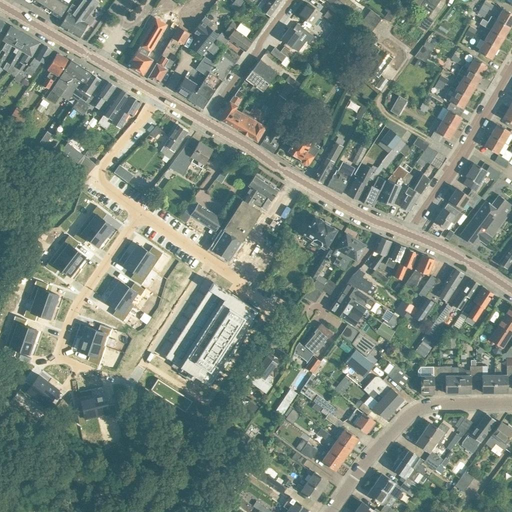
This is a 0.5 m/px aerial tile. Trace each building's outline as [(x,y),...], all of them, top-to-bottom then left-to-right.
[(63,0),(31,0),(36,3),(37,2),(41,5),(40,5),(59,17),(68,3),(63,0)] [(80,15),(82,13),(89,3),(87,1),(87,0),(82,0),(78,7),(72,3),(65,12),(67,13),(59,26),(69,32),(80,15)] [(83,21),(97,1),(96,0),(87,0),(87,1),(89,3),(82,13),(80,15),(69,32),(79,37),(87,23),(83,21)] [(281,0),(267,0),(261,9),(270,16),(281,0)] [(355,4),(349,0),(338,0),(341,2),(351,10),(355,4)] [(415,0),(412,5),(418,9),(424,0),(415,0)] [(428,17),(435,7),(425,0),(424,0),(418,9),(428,17)] [(484,1),(482,5),(480,9),(486,13),(489,9),(490,10),(492,6),(484,1)] [(312,24),(321,13),(307,3),(299,14),(312,24)] [(355,6),(352,10),(358,14),(361,10),(355,6)] [(451,9),(444,18),(448,21),(454,11),(451,9)] [(510,27),(511,22),(511,14),(503,9),(496,19),(510,27)] [(323,16),(336,26),(335,28),(342,33),(348,25),(327,10),(323,16)] [(381,18),(370,10),(363,19),(374,27),(381,18)] [(193,15),(187,26),(194,29),(200,19),(193,15)] [(199,35),(191,46),(193,48),(192,49),(198,54),(199,53),(201,54),(205,49),(213,56),(219,48),(211,42),(217,34),(210,28),(214,23),(205,16),(193,30),(199,35)] [(510,27),(496,19),(491,16),(487,22),(482,18),(479,23),(490,30),(503,37),(510,27)] [(146,57),(165,25),(155,19),(132,59),(134,60),(130,67),(142,75),(151,60),(146,57)] [(365,39),(374,27),(363,19),(354,31),(365,39)] [(427,24),(420,19),(417,24),(423,28),(427,24)] [(252,41),(245,36),(249,30),(240,23),(236,28),(234,27),(234,26),(231,23),(224,32),(229,36),(228,38),(245,51),(252,41)] [(11,45),(19,31),(10,25),(2,40),(6,42),(1,51),(0,50),(0,57),(4,60),(12,45),(11,45)] [(163,67),(172,53),(177,55),(190,33),(178,26),(171,38),(165,48),(148,77),(152,79),(151,80),(156,83),(156,82),(158,83),(166,69),(163,67)] [(291,46),(299,35),(303,37),(307,31),(301,26),(296,32),(290,27),(281,39),(291,46)] [(497,48),(503,37),(490,30),(484,40),(497,48)] [(21,51),(29,36),(19,31),(11,45),(12,45),(15,47),(8,60),(7,59),(6,61),(13,65),(21,51)] [(31,56),(34,51),(39,42),(29,36),(21,51),(25,53),(17,65),(16,64),(15,66),(20,69),(22,70),(31,56)] [(491,58),(497,48),(484,40),(478,51),(491,58)] [(45,63),(48,58),(53,50),(42,44),(37,52),(34,58),(25,69),(31,74),(40,61),(45,63)] [(433,51),(422,45),(414,56),(425,62),(433,51)] [(292,52),(284,46),(280,51),(286,56),(288,58),(292,52)] [(215,90),(229,71),(240,57),(227,47),(222,54),(213,66),(207,75),(195,91),(192,90),(187,98),(202,108),(215,90)] [(286,56),(280,51),(274,47),(270,53),(282,61),(286,56)] [(383,51),(382,50),(367,70),(378,77),(392,58),(391,57),(383,51)] [(58,75),(63,68),(67,59),(62,56),(61,55),(59,54),(58,54),(56,53),(51,62),(47,68),(51,71),(42,85),(48,89),(57,74),(58,75)] [(417,58),(414,64),(419,67),(422,61),(417,58)] [(481,76),(487,66),(474,58),(468,69),(481,76)] [(277,72),(268,65),(260,59),(252,70),(263,78),(263,77),(270,82),(277,72)] [(83,83),(90,72),(71,60),(65,68),(45,98),(54,104),(60,95),(68,100),(71,96),(74,92),(73,91),(75,88),(78,89),(79,87),(80,88),(83,83)] [(481,76),(468,69),(462,65),(455,76),(461,80),(462,79),(475,87),(481,76)] [(15,76),(13,78),(18,81),(22,75),(20,73),(22,70),(20,69),(15,76)] [(268,83),(262,79),(263,78),(252,70),(245,79),(256,87),(252,92),(258,97),(268,83)] [(90,95),(95,88),(101,79),(90,72),(83,83),(80,88),(79,87),(78,89),(75,88),(73,91),(74,92),(71,96),(88,107),(95,98),(90,95)] [(301,84),(289,75),(285,80),(297,89),(301,84)] [(187,98),(196,84),(185,77),(176,91),(187,98)] [(382,78),(376,86),(381,91),(388,82),(382,78)] [(441,90),(445,83),(438,79),(434,86),(441,90)] [(468,97),(475,87),(462,79),(461,80),(455,89),(468,97)] [(106,100),(116,86),(107,81),(91,104),(99,109),(105,100),(106,100)] [(289,102),(297,90),(287,82),(279,95),(289,102)] [(468,97),(455,89),(450,86),(444,97),(462,108),(468,97)] [(111,122),(120,109),(129,94),(120,89),(97,123),(106,129),(111,122)] [(236,110),(235,108),(244,93),(238,90),(221,116),(221,120),(234,127),(241,113),(236,110)] [(132,116),(141,101),(129,94),(120,109),(111,122),(120,128),(128,114),(132,116)] [(42,98),(35,108),(42,112),(48,103),(42,98)] [(83,116),(88,108),(76,100),(71,108),(83,116)] [(258,123),(264,112),(268,106),(262,103),(259,109),(244,134),(249,137),(250,136),(257,140),(265,126),(258,123)] [(422,103),(420,107),(426,111),(429,107),(422,103)] [(393,105),(389,111),(398,116),(401,110),(393,105)] [(259,109),(254,106),(250,113),(243,109),(241,113),(234,127),(240,131),(239,131),(244,134),(259,109)] [(362,106),(356,118),(361,120),(367,108),(362,106)] [(511,123),(511,108),(509,107),(503,118),(511,123)] [(285,109),(280,116),(291,124),(296,116),(285,109)] [(459,122),(461,117),(448,110),(442,120),(455,128),(455,127),(458,128),(461,123),(459,122)] [(19,128),(25,119),(14,111),(8,120),(19,128)] [(64,117),(59,113),(47,130),(53,133),(64,117)] [(455,129),(455,128),(442,120),(436,131),(446,137),(449,139),(452,134),(454,135),(457,130),(455,129)] [(325,136),(330,124),(322,121),(317,133),(325,136)] [(169,159),(182,140),(188,131),(178,124),(161,149),(166,152),(164,155),(169,159)] [(504,142),(510,132),(497,124),(491,135),(504,142)] [(155,137),(161,130),(156,126),(150,133),(155,137)] [(382,162),(400,139),(400,138),(385,126),(366,149),(381,161),(382,162)] [(275,142),(281,133),(273,129),(268,137),(266,136),(260,145),(272,153),(278,144),(275,142)] [(446,137),(436,131),(434,130),(430,137),(442,144),(446,137)] [(308,163),(319,146),(312,141),(315,137),(313,135),(310,140),(299,133),(288,150),(301,159),(301,162),(304,164),(307,163),(308,163)] [(497,153),(504,142),(491,135),(484,145),(497,153)] [(427,146),(429,143),(417,136),(413,143),(424,151),(427,146)] [(385,169),(405,143),(400,139),(382,162),(381,161),(377,168),(371,175),(370,178),(369,177),(368,178),(372,180),(383,167),(385,169)] [(326,157),(325,156),(312,178),(322,183),(330,170),(329,170),(333,162),(334,162),(343,146),(335,141),(326,157)] [(201,168),(212,149),(199,142),(192,153),(184,148),(185,146),(179,153),(168,167),(183,175),(190,162),(193,163),(201,168)] [(358,164),(366,148),(360,144),(351,161),(358,164)] [(68,146),(63,152),(77,162),(82,156),(68,146)] [(426,163),(434,151),(427,146),(424,151),(419,158),(426,163)] [(439,169),(446,158),(438,152),(430,163),(439,169)] [(96,165),(84,155),(76,165),(87,175),(96,165)] [(494,161),(505,167),(508,162),(497,156),(494,161)] [(345,184),(351,175),(348,173),(351,169),(341,163),(337,171),(336,170),(334,174),(333,174),(331,177),(327,186),(341,193),(345,184)] [(479,184),(487,171),(474,163),(465,176),(467,177),(463,183),(477,192),(481,185),(479,184)] [(114,172),(115,173),(127,182),(133,175),(119,165),(114,172)] [(366,183),(368,178),(369,177),(370,178),(371,175),(377,168),(372,165),(370,168),(365,165),(358,179),(355,178),(347,194),(358,200),(366,183)] [(405,189),(408,184),(413,176),(407,173),(399,166),(386,181),(382,191),(378,201),(393,204),(401,186),(405,188),(405,189)] [(222,169),(216,180),(222,183),(228,171),(222,169)] [(495,169),(490,178),(494,180),(500,173),(495,169)] [(265,210),(279,189),(255,174),(247,185),(250,187),(242,200),(252,206),(254,203),(265,210)] [(421,194),(431,180),(422,175),(420,174),(413,186),(416,189),(416,190),(418,191),(418,192),(421,194)] [(373,206),(381,190),(381,191),(386,181),(378,177),(373,187),(371,186),(370,188),(367,186),(360,200),(366,204),(366,203),(373,206)] [(410,211),(420,194),(421,194),(418,192),(418,191),(416,190),(416,189),(413,186),(412,187),(408,184),(405,189),(404,192),(407,194),(400,206),(410,211)] [(472,208),(481,197),(472,191),(468,196),(457,188),(449,200),(450,200),(457,205),(461,208),(465,202),(472,208)] [(500,226),(507,217),(501,213),(509,203),(498,194),(490,204),(486,201),(466,227),(460,235),(474,245),(478,239),(486,244),(492,236),(500,226)] [(241,241),(260,211),(252,206),(242,200),(223,228),(224,230),(241,241)] [(450,200),(448,203),(459,211),(461,208),(457,205),(450,200)] [(223,219),(197,203),(190,215),(191,215),(214,232),(217,227),(223,219)] [(456,221),(461,213),(459,211),(448,203),(447,203),(444,209),(443,208),(435,220),(445,228),(451,218),(456,221)] [(97,206),(85,221),(105,236),(113,227),(102,218),(106,213),(97,206)] [(184,211),(180,218),(186,222),(191,215),(190,215),(184,211)] [(326,247),(336,230),(334,229),(333,227),(331,226),(322,221),(321,219),(319,218),(316,218),(315,217),(310,225),(308,224),(304,222),(299,230),(303,232),(304,233),(304,234),(312,239),(310,243),(318,248),(321,243),(326,247)] [(85,221),(73,236),(83,244),(87,238),(98,246),(105,236),(85,221)] [(224,230),(212,248),(229,259),(241,241),(224,230)] [(449,231),(445,236),(449,239),(453,234),(449,231)] [(338,267),(356,239),(345,233),(340,241),(336,249),(340,251),(333,263),(338,267)] [(69,235),(57,250),(77,266),(85,256),(74,248),(79,243),(69,235)] [(385,256),(388,251),(391,242),(379,236),(373,251),(379,253),(370,266),(375,270),(376,269),(385,256)] [(356,260),(365,245),(356,239),(338,267),(345,270),(352,258),(356,260)] [(400,262),(406,249),(406,248),(394,243),(390,252),(385,264),(392,267),(395,260),(399,262),(397,267),(400,262)] [(511,243),(504,254),(498,262),(507,268),(511,261),(511,243)] [(137,244),(130,254),(152,269),(162,253),(152,246),(148,251),(137,244)] [(318,274),(327,260),(328,261),(329,259),(328,258),(333,251),(328,248),(310,276),(315,280),(318,274)] [(410,269),(414,262),(417,253),(416,252),(416,253),(406,249),(400,262),(397,267),(393,277),(400,279),(405,267),(410,269)] [(57,250),(45,265),(55,273),(59,268),(70,276),(77,266),(57,250)] [(130,254),(123,265),(134,272),(131,278),(141,284),(152,269),(130,254)] [(427,274),(430,268),(434,259),(422,254),(418,263),(415,269),(404,284),(413,288),(414,285),(416,286),(421,272),(427,274)] [(453,291),(458,282),(464,274),(454,268),(437,295),(446,301),(452,290),(453,291)] [(372,283),(362,277),(364,273),(358,269),(351,276),(348,281),(366,293),(372,283)] [(389,279),(376,269),(375,270),(372,275),(385,284),(389,279)] [(315,280),(311,285),(320,291),(322,289),(320,288),(326,279),(318,274),(315,280)] [(431,275),(418,294),(424,299),(425,297),(437,280),(431,275)] [(470,298),(474,292),(480,284),(471,278),(453,305),(460,310),(468,297),(470,298)] [(36,280),(29,299),(34,300),(54,307),(58,295),(45,290),(48,284),(36,280)] [(119,280),(112,291),(130,302),(136,293),(140,295),(144,289),(134,282),(130,288),(119,280)] [(209,385),(252,319),(257,310),(243,301),(228,291),(213,282),(165,356),(173,362),(171,365),(179,371),(178,373),(189,380),(191,378),(192,379),(195,376),(209,385)] [(375,301),(369,297),(360,291),(347,283),(341,291),(366,307),(370,310),(375,301)] [(399,283),(394,289),(399,292),(403,286),(399,283)] [(326,284),(322,290),(329,294),(332,288),(326,284)] [(484,308),(488,301),(493,293),(482,286),(473,300),(476,303),(468,315),(467,316),(475,321),(484,307),(484,308)] [(149,305),(163,312),(172,294),(159,287),(149,305)] [(112,291),(105,301),(116,309),(113,314),(123,321),(134,305),(130,302),(112,291)] [(360,316),(366,307),(341,291),(336,300),(360,316)] [(434,304),(425,297),(424,299),(412,316),(421,323),(434,304)] [(26,309),(23,316),(35,320),(37,314),(50,318),(54,307),(34,300),(30,311),(26,309)] [(354,326),(360,316),(336,300),(329,310),(354,326)] [(446,304),(435,320),(439,323),(451,307),(446,304)] [(503,348),(511,333),(511,304),(511,305),(506,313),(489,339),(503,348)] [(404,311),(398,306),(394,311),(402,316),(405,312),(404,311)] [(463,311),(460,317),(465,320),(467,316),(468,315),(463,311)] [(405,312),(402,316),(409,321),(412,316),(405,312)] [(397,316),(393,314),(388,322),(394,326),(397,320),(397,316)] [(15,315),(9,334),(33,342),(37,330),(24,326),(27,319),(15,315)] [(435,320),(429,328),(433,331),(439,323),(435,320)] [(325,341),(326,341),(333,333),(321,323),(314,331),(303,344),(304,344),(303,345),(299,342),(295,346),(293,355),(294,354),(299,355),(307,361),(306,362),(307,363),(314,353),(315,354),(325,341)] [(381,323),(376,331),(389,340),(394,331),(381,323)] [(85,326),(81,338),(104,346),(104,345),(108,335),(109,335),(112,328),(100,324),(98,330),(85,326)] [(279,342),(287,331),(281,327),(273,339),(279,342)] [(9,334),(2,352),(14,356),(16,349),(29,354),(33,342),(9,334)] [(455,334),(444,334),(444,347),(455,347),(455,334)] [(368,353),(372,348),(355,336),(350,343),(360,353),(365,357),(368,353)] [(81,338),(77,350),(90,354),(88,360),(99,364),(106,346),(104,345),(104,346),(81,338)] [(342,342),(339,347),(347,353),(351,348),(342,342)] [(500,347),(492,350),(495,357),(502,354),(500,347)] [(365,357),(355,349),(345,362),(364,377),(374,365),(365,357)] [(365,357),(374,365),(378,360),(368,353),(365,357)] [(245,378),(266,393),(272,384),(269,382),(272,377),(269,374),(278,361),(278,358),(271,354),(268,354),(259,367),(255,364),(245,378)] [(313,372),(321,361),(315,356),(306,367),(313,372)] [(389,362),(382,371),(402,388),(410,378),(389,362)] [(511,379),(511,365),(506,365),(506,374),(501,374),(501,373),(500,371),(499,369),(498,368),(496,368),(494,368),(494,375),(495,392),(507,392),(507,379),(511,379)] [(439,380),(439,366),(433,366),(420,367),(418,370),(418,376),(420,376),(421,393),(433,393),(433,380),(439,380)] [(458,393),(457,367),(451,367),(451,366),(439,366),(439,380),(445,380),(446,393),(458,393)] [(476,380),(476,366),(475,366),(471,366),(470,366),(470,370),(465,370),(460,367),(457,367),(458,393),(470,393),(470,380),(476,380)] [(495,392),(494,375),(487,375),(487,366),(476,366),(476,380),(482,380),(482,393),(495,392)] [(25,381),(18,391),(33,403),(49,382),(39,375),(31,385),(25,381)] [(344,376),(333,389),(337,392),(348,379),(344,376)] [(403,398),(396,392),(391,388),(379,376),(374,382),(384,391),(380,395),(380,396),(382,398),(394,408),(403,398)] [(158,378),(150,390),(185,413),(193,401),(158,378)] [(49,382),(33,403),(48,414),(56,405),(51,401),(59,390),(49,382)] [(337,409),(304,386),(300,392),(333,415),(337,409)] [(394,408),(382,398),(380,396),(380,395),(370,386),(365,391),(373,398),(374,398),(378,402),(373,408),(385,419),(394,408)] [(105,393),(93,395),(97,416),(108,413),(109,418),(117,416),(114,404),(108,406),(105,393)] [(83,411),(77,412),(79,424),(86,423),(85,418),(97,416),(93,395),(80,398),(83,411)] [(286,396),(275,411),(282,416),(292,401),(286,396)] [(249,400),(243,408),(251,414),(257,406),(249,400)] [(371,409),(362,402),(358,408),(367,415),(371,409)] [(370,426),(374,421),(363,413),(356,408),(348,419),(366,432),(367,431),(368,433),(372,428),(370,426)] [(343,422),(328,413),(325,418),(339,428),(343,422)] [(484,436),(487,432),(490,428),(496,420),(486,413),(480,421),(470,435),(468,433),(461,443),(472,452),(484,436)] [(461,437),(472,422),(465,417),(456,429),(460,432),(458,434),(461,437)] [(443,437),(449,427),(441,422),(437,427),(430,422),(427,427),(423,433),(436,441),(440,444),(444,438),(443,437)] [(505,443),(511,432),(511,426),(508,424),(507,426),(501,422),(485,443),(491,448),(494,443),(504,450),(508,445),(505,443)] [(324,439),(328,433),(320,428),(317,433),(324,439)] [(350,450),(358,438),(344,429),(337,440),(350,450)] [(429,452),(436,441),(423,433),(419,439),(419,438),(416,443),(429,452)] [(342,460),(350,450),(337,440),(329,451),(342,460)] [(450,441),(446,447),(450,450),(454,444),(450,441)] [(317,450),(306,443),(300,451),(311,459),(317,450)] [(420,463),(423,460),(406,448),(403,452),(399,458),(411,467),(422,475),(424,472),(424,470),(424,467),(422,464),(420,463)] [(306,459),(296,451),(291,458),(302,465),(306,459)] [(335,470),(342,460),(329,451),(322,461),(335,470)] [(442,459),(431,451),(427,457),(439,464),(442,459)] [(439,464),(427,457),(423,463),(435,470),(439,464)] [(404,477),(411,467),(399,458),(395,464),(394,464),(391,468),(404,477)] [(460,461),(453,471),(460,476),(467,466),(460,461)] [(286,487),(251,463),(246,470),(282,494),(286,487)] [(440,464),(435,470),(440,474),(445,467),(440,464)] [(328,481),(320,475),(309,468),(306,473),(311,476),(307,481),(321,491),(328,481)] [(469,484),(473,478),(465,471),(460,478),(469,484)] [(400,486),(399,485),(382,474),(379,478),(375,484),(392,495),(396,498),(402,490),(411,496),(414,491),(403,483),(400,486)] [(283,480),(282,482),(287,486),(291,480),(286,476),(283,480)] [(418,485),(407,477),(403,483),(414,491),(418,485)] [(463,492),(469,484),(460,478),(455,485),(463,492)] [(314,501),(321,491),(307,481),(303,487),(298,484),(295,488),(306,495),(314,501)] [(397,511),(386,504),(392,495),(375,484),(371,490),(368,494),(384,505),(381,509),(385,511),(397,511)] [(306,511),(309,509),(301,503),(289,496),(283,506),(288,509),(291,511),(306,511)] [(271,511),(255,501),(252,506),(259,510),(261,511),(271,511)] [(385,511),(381,509),(380,511),(375,508),(373,510),(362,502),(359,506),(359,507),(355,511),(385,511)] [(502,503),(500,506),(508,511),(510,511),(511,511),(502,503)]
